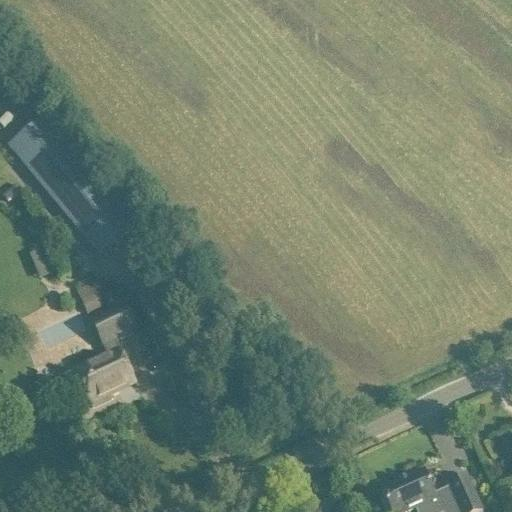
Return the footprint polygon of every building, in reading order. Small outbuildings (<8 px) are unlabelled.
[(138,228),(46,119),(9,150),(101,259),(138,228)] [(74,289),(79,301),(97,293),(91,280),(74,289)] [(135,333),(124,309),(93,323),(109,359),(120,354),(115,342),(135,333)] [(133,382),(120,354),(109,359),(96,365),(95,363),(75,372),(93,409),(112,400),(111,398),(119,394),(117,390),(133,382)] [(425,473),(381,493),(385,500),(381,502),(385,511),(412,511),(416,511),(442,511),(442,510),(456,504),(460,511),(482,511),(466,477),(448,485),(450,489),(435,496),(425,473)]
